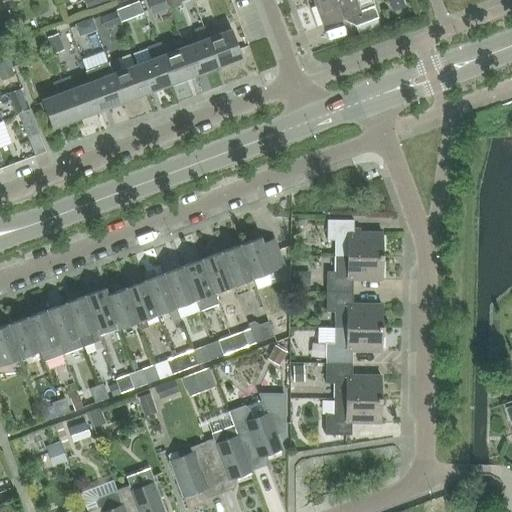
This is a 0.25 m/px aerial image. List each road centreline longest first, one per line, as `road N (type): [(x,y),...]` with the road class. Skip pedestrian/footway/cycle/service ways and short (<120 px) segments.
road 1 (residential): [(0,279),(384,135)]
road 2 (residential): [(346,511),(424,482),(426,244)]
road 3 (residential): [(0,193),(294,84)]
road 4 (unclassified): [(25,229),(308,122)]
